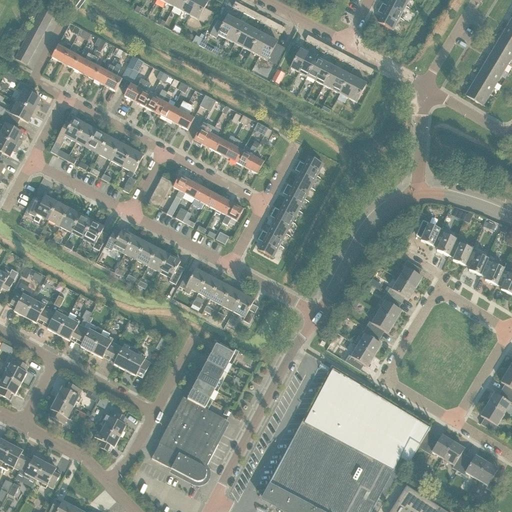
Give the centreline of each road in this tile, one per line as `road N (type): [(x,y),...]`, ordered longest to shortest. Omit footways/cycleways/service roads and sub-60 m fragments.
road 1 (unclassified): [(318,314),(207,511)]
road 2 (residential): [(454,424),(380,380),(435,289)]
road 3 (unclassified): [(424,187),(384,207),(366,227),(318,314)]
